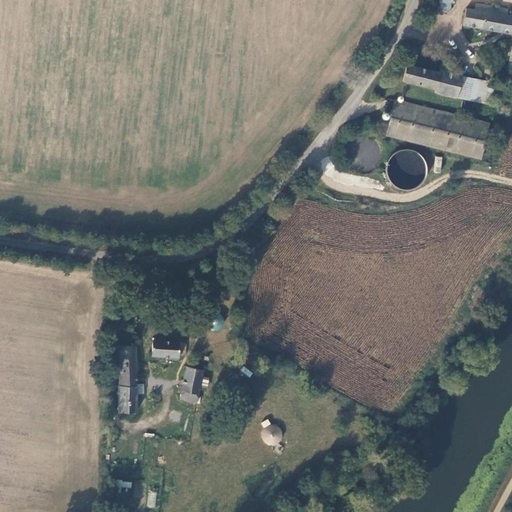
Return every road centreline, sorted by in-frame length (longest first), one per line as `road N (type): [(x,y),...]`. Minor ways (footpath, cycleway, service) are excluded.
road 1 (unclassified): [(417,0),(313,154),(230,237),(198,253),(144,259),(0,238)]
road 2 (track): [(313,154),(350,186),(416,197),(466,172),(511,181)]
